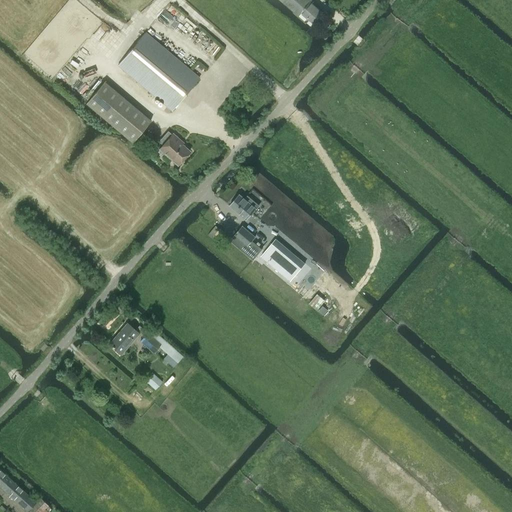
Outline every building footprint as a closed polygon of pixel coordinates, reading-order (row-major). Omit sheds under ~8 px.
[(280,0),(298,15),(301,12),(313,23),(322,12),(310,1),(311,0),(280,0)] [(199,78),(144,33),(117,65),(172,110),(199,78)] [(150,121),(103,82),(85,103),(132,142),(150,121)] [(159,149),(157,152),(162,156),(164,154),(177,165),(189,151),(177,140),(178,139),(172,134),(171,134),(167,131),(163,136),(167,140),(159,149)] [(239,194),(230,204),(247,219),(248,218),(252,213),(256,209),(259,205),(248,195),(244,199),(239,194)] [(255,236),(242,225),(235,235),(248,245),(255,236)] [(296,281),(312,263),(282,238),(267,256),(296,281)] [(121,355),(139,333),(127,323),(108,344),(121,355)] [(147,333),(140,341),(153,352),(156,355),(161,349),(158,347),(158,346),(167,354),(173,347),(151,328),(147,333)] [(145,382),(155,390),(162,381),(153,373),(145,382)] [(0,486),(27,511),(35,502),(22,490),(0,470),(0,486)] [(41,498),(28,511),(40,511),(48,505),(47,504),(41,498)]
